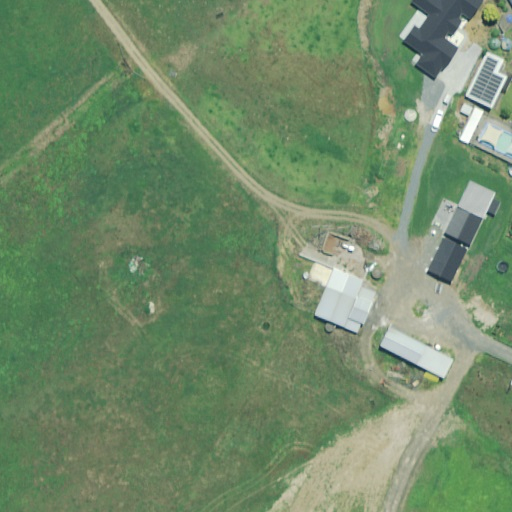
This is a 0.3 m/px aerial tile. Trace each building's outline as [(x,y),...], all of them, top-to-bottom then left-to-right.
[(466,5),(454,0),(393,0),(389,11),(422,26),(412,49),(442,62),(466,5)] [(511,0),(503,0),(511,14),(511,0)] [(501,63),(474,50),(454,88),(482,101),(501,63)] [(467,119),(457,139),(467,144),(482,112),(464,103),(458,115),(467,119)] [(358,335),(377,291),(362,284),(355,299),(325,286),(313,316),(358,335)] [(451,361),(390,329),(380,348),(442,380),(451,361)]
